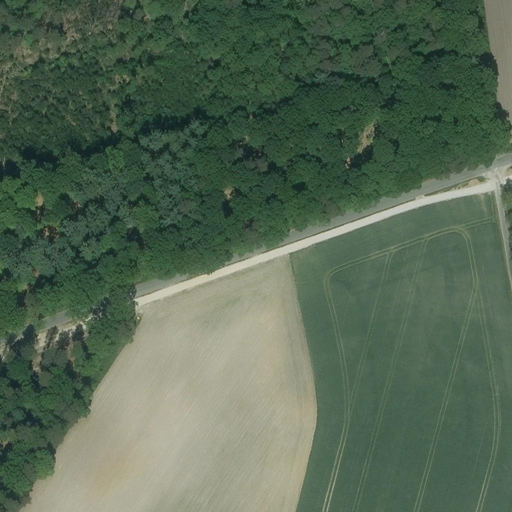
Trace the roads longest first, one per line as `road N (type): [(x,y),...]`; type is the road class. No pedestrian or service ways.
road 1 (unclassified): [(0,339),(494,163)]
road 2 (unclassified): [(494,163),(472,0)]
